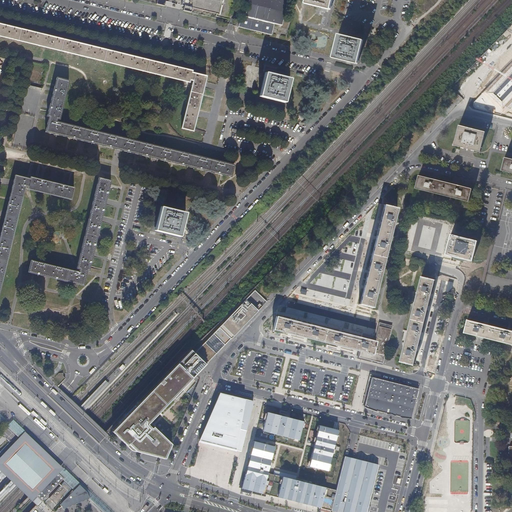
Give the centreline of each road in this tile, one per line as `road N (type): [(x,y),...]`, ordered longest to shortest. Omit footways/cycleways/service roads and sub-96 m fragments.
road 1 (residential): [(56,0),(366,78)]
road 2 (residential): [(411,161),(244,335)]
road 3 (primary): [(167,484),(118,454),(20,358)]
road 4 (primary): [(12,365),(111,461),(156,490)]
road 5 (residential): [(244,335),(419,381)]
road 6 (residential): [(242,207),(366,78)]
road 7 (residential): [(244,335),(225,355),(167,484)]
road 8 (residential): [(437,385),(479,397),(480,511)]
road 9 (residential): [(1,145),(140,180)]
road 10 (residential): [(511,124),(458,110),(411,161)]
